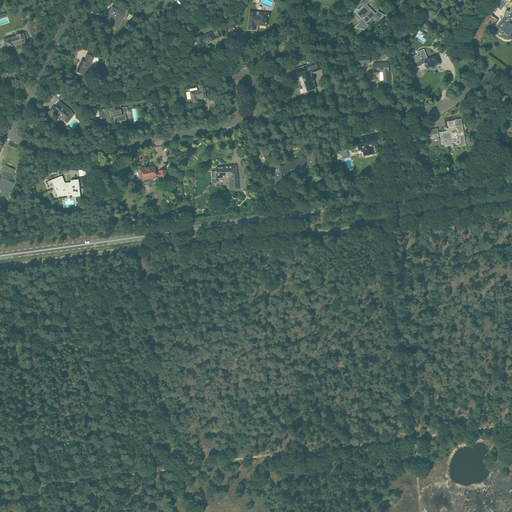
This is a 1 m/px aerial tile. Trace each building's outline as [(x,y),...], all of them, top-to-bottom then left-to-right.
[(365,0),(354,11),(363,20),(362,21),(365,25),(374,16),(379,22),(380,19),(384,17),(383,17),(386,15),(378,11),(376,14),(367,4),(370,0),(365,0)] [(108,18),(106,23),(110,25),(114,27),(117,28),(118,25),(124,13),(116,9),(112,7),(108,15),(111,16),(109,19),(108,18)] [(231,13),(229,7),(220,11),(223,16),(231,13)] [(511,7),(510,12),(506,10),(503,16),(505,17),(498,26),(508,34),(511,29),(511,24),(511,23),(511,7)] [(179,8),(172,10),(174,16),(181,14),(179,8)] [(251,11),(251,13),(250,25),(249,25),(248,29),(255,30),(255,23),(259,24),(259,25),(266,26),(267,19),(269,19),(270,13),(251,11)] [(0,14),(0,25),(9,23),(6,13),(0,14)] [(185,30),(191,27),(188,18),(181,21),(185,30)] [(424,20),(420,24),(428,30),(432,26),(424,20)] [(234,39),(239,34),(232,26),(227,31),(229,32),(228,33),(234,39)] [(219,38),(225,35),(222,27),(216,29),(219,38)] [(399,36),(396,34),(391,40),(392,45),(398,45),(406,34),(403,32),(399,36)] [(23,33),(19,34),(16,35),(16,36),(3,40),(6,49),(14,46),(18,45),(26,43),(23,33)] [(214,39),(213,35),(212,33),(202,37),(201,35),(195,38),(199,48),(205,45),(205,43),(214,39)] [(424,50),(419,51),(417,52),(418,54),(409,58),(414,69),(426,65),(427,68),(439,63),(439,62),(437,57),(436,56),(428,60),(424,50)] [(93,58),(91,56),(87,54),(83,62),(81,60),(76,71),(85,75),(93,58)] [(300,94),(316,89),(313,81),(314,81),(313,77),(312,78),(310,73),(321,70),(319,61),(307,65),(307,66),(293,70),(296,77),(301,76),(303,83),(305,83),(305,84),(304,84),(305,85),(306,87),(299,89),(300,94)] [(381,64),(373,64),(374,73),(380,72),(381,80),(384,80),(384,83),(389,83),(389,72),(388,63),(381,64)] [(192,99),(193,103),(197,102),(197,98),(201,97),(201,99),(206,98),(204,85),(199,86),(200,90),(196,91),(196,87),(186,89),(188,99),(192,99)] [(64,94),(58,90),(54,95),(59,99),(64,94)] [(508,96),(501,97),(502,106),(509,105),(508,96)] [(59,102),(55,107),(59,111),(56,114),(57,115),(56,117),(57,117),(58,116),(64,121),(67,123),(74,114),(71,112),(71,111),(59,102)] [(114,107),(98,110),(100,119),(105,118),(104,112),(109,111),(111,118),(113,117),(114,123),(123,121),(121,108),(115,110),(114,107)] [(438,128),(428,130),(429,135),(430,141),(439,140),(439,137),(441,137),(442,145),(444,144),(445,147),(452,146),(452,143),(451,141),(458,140),(458,142),(459,147),(465,146),(461,119),(455,120),(455,121),(448,122),(449,129),(447,129),(447,132),(447,133),(443,134),(443,132),(438,133),(438,128)] [(380,144),(378,139),(377,135),(363,139),(362,138),(356,139),(359,150),(362,149),(364,156),(373,153),(371,146),(380,144)] [(316,166),(315,158),(314,153),(307,154),(308,159),(304,160),(304,158),(285,162),(285,166),(280,167),(279,162),(269,164),(270,169),(269,169),(269,172),(270,172),(273,185),(283,183),(282,174),(287,173),(290,170),(291,171),(292,169),(306,167),(305,166),(309,165),(310,168),(316,166)] [(9,181),(14,170),(6,166),(4,170),(0,179),(0,178),(0,188),(3,190),(0,195),(6,198),(13,183),(9,181)] [(237,177),(236,166),(225,166),(225,168),(216,169),(216,171),(211,172),(212,178),(217,177),(217,178),(229,178),(230,190),(239,189),(238,177),(237,177)] [(145,167),(145,168),(140,169),(142,180),(141,180),(143,186),(153,184),(153,183),(152,181),(160,179),(167,177),(165,170),(159,171),(159,172),(155,173),(154,167),(149,168),(146,169),(145,167)] [(80,196),(79,184),(78,180),(70,180),(71,184),(64,185),(61,177),(53,181),(53,180),(52,180),(56,191),(57,191),(58,195),(67,191),(66,190),(71,190),(72,197),(80,196)]
